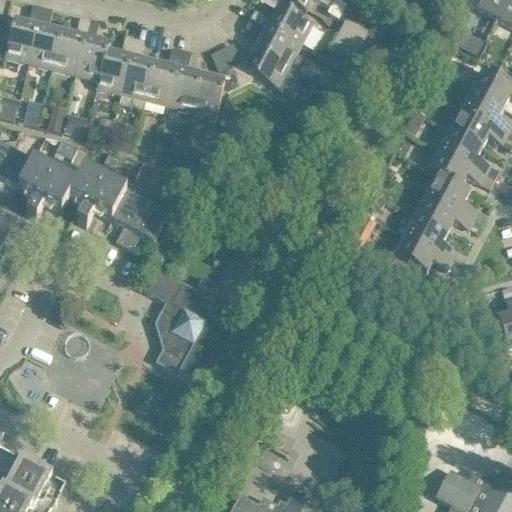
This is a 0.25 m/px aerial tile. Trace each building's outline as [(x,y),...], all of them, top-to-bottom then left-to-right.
[(335,5),(325,0),(272,0),(305,17),(312,4),(330,14),(335,5)] [(498,27),(511,0),(485,0),(477,17),(498,27)] [(511,34),(511,0),(498,27),(511,34)] [(330,14),(327,19),(338,25),(345,11),(346,11),(335,5),(330,14)] [(28,70),(42,15),(33,12),(29,26),(31,26),(29,32),(13,28),(4,64),(28,70)] [(254,18),(249,27),(300,53),(311,32),(279,14),(271,29),(266,26),(266,24),(254,18)] [(52,76),(61,40),(45,36),(47,30),(49,31),(52,17),(42,15),(28,70),(52,76)] [(75,82),(89,27),(80,24),(76,38),(78,38),(76,44),(61,40),(52,76),(75,82)] [(360,52),(368,38),(345,26),(338,40),(360,52)] [(99,29),(89,27),(75,82),(98,88),(99,88),(106,59),(107,59),(109,52),(92,48),(94,42),(96,42),(99,29)] [(296,61),(300,53),(249,27),(245,35),(257,42),(258,40),(263,43),(256,57),(288,75),(299,80),(306,66),(296,61)] [(370,59),(359,53),(360,52),(338,40),(331,53),(364,71),(370,59)] [(120,101),(134,46),(125,43),(121,57),(123,57),(122,63),(107,59),(106,59),(99,88),(98,88),(96,96),(120,101)] [(469,60),(474,51),(460,43),(455,53),(469,60)] [(144,107),(153,71),(137,67),(139,61),(140,62),(144,48),(134,46),(120,101),(144,107)] [(167,113),(181,58),(172,55),(168,69),(170,69),(168,75),(153,71),(144,107),(167,113)] [(277,96),(288,75),(256,57),(248,71),(243,69),(230,75),(238,94),(249,88),(252,83),(277,96)] [(191,119),(200,83),(184,79),(186,73),(187,73),(191,60),(181,58),(167,113),(191,119)] [(227,99),(238,94),(230,75),(217,81),(215,87),(200,83),(191,119),(215,125),(221,97),(227,99)] [(511,92),(482,77),(471,97),(503,114),(509,103),(511,105),(511,92)] [(346,105),(349,107),(361,86),(357,84),(346,78),(335,99),(346,105)] [(435,104),(446,84),(435,78),(424,98),(435,104)] [(497,125),(503,114),(471,97),(461,118),(507,142),(511,133),(497,125)] [(425,124),(435,104),(424,98),(414,118),(425,124)] [(0,123),(13,127),(17,112),(0,107),(0,123)] [(24,129),(35,132),(41,110),(29,107),(24,129)] [(64,115),(53,111),(47,135),(58,138),(64,115)] [(507,142),(461,118),(450,138),(481,155),(487,144),(502,152),(507,142)] [(83,144),(88,126),(70,122),(66,140),(83,144)] [(99,124),(96,136),(108,139),(111,127),(99,124)] [(475,165),(481,155),(450,138),(439,158),(485,183),(490,173),(475,165)] [(158,143),(145,140),(141,158),(154,162),(158,143)] [(157,164),(167,167),(173,142),(163,140),(157,164)] [(502,152),(511,156),(511,153),(511,145),(507,142),(502,152)] [(403,162),(409,151),(402,147),(397,158),(403,162)] [(63,163),(69,152),(61,148),(55,159),(63,163)] [(195,172),(199,153),(185,150),(181,168),(195,172)] [(182,153),(176,151),(173,162),(179,164),(182,153)] [(71,167),(77,156),(69,152),(63,163),(71,167)] [(0,178),(11,159),(0,153),(0,178)] [(485,183),(439,158),(428,178),(437,183),(460,195),(460,194),(466,184),(480,192),(485,183)] [(18,198),(32,171),(11,159),(0,178),(0,198),(4,190),(18,198)] [(111,175),(117,164),(109,160),(103,171),(111,175)] [(199,174),(200,175),(208,177),(211,165),(202,163),(199,174)] [(119,179),(125,169),(117,164),(111,175),(119,179)] [(74,195),(74,194),(32,171),(18,198),(60,220),(68,205),(74,195)] [(388,173),(385,178),(390,181),(393,176),(388,173)] [(494,187),(499,178),(490,173),(485,183),(494,187)] [(124,201),(103,190),(82,179),(74,194),(74,195),(68,205),(110,227),(124,201)] [(469,199),(460,194),(460,195),(437,183),(426,203),(473,227),(477,218),(463,210),(469,199)] [(489,196),(494,187),(485,183),(480,192),(489,196)] [(123,254),(146,212),(124,201),(110,227),(123,234),(115,249),(123,254)] [(473,227),(426,203),(416,223),(447,240),(453,229),(468,237),(473,227)] [(153,250),(168,223),(146,212),(123,254),(131,258),(139,243),(153,250)] [(477,218),(473,227),(479,231),(484,222),(477,218)] [(347,249),(361,256),(374,228),(360,221),(347,249)] [(441,251),(447,240),(416,223),(405,243),(451,268),(456,258),(441,251)] [(176,241),(182,230),(172,225),(167,236),(176,241)] [(170,251),(176,241),(167,236),(161,246),(170,251)] [(0,261),(9,245),(0,239),(0,261)] [(451,268),(405,243),(394,263),(425,280),(431,269),(446,277),(451,268)] [(164,262),(170,251),(161,246),(155,257),(164,262)] [(159,273),(164,262),(155,257),(149,268),(159,273)] [(203,395),(244,317),(215,301),(219,293),(202,283),(195,296),(156,275),(143,297),(165,309),(154,330),(162,356),(155,369),(203,395)] [(511,302),(510,294),(501,296),(504,305),(511,302)] [(511,358),(511,303),(504,306),(509,322),(496,326),(506,360),(511,358)] [(345,323),(352,310),(343,305),(336,318),(345,323)] [(158,428),(165,411),(143,401),(135,418),(158,428)] [(467,419),(465,422),(454,439),(493,466),(507,447),(467,419)] [(425,437),(430,426),(419,421),(414,432),(425,437)] [(0,511),(53,511),(65,491),(29,472),(28,468),(21,465),(17,466),(10,462),(9,458),(2,454),(0,454),(0,511)] [(471,480),(467,487),(450,478),(442,492),(444,493),(437,507),(445,511),(511,511),(511,488),(498,481),(492,491),(471,480)] [(347,503),(348,491),(336,490),(335,501),(347,503)] [(306,511),(305,511),(304,511),(301,511),(289,505),(284,511),(275,511),(262,505),(258,511),(241,502),(235,511),(306,511)]
